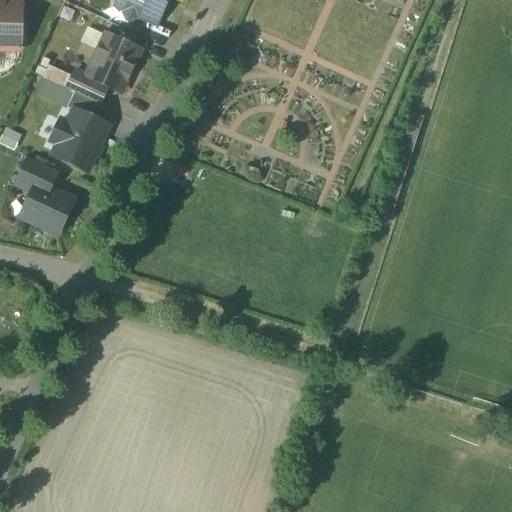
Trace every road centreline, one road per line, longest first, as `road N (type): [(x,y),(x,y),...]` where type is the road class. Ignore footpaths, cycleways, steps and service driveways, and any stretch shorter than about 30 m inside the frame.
road 1 (residential): [(215,0),(151,163),(87,291)]
road 2 (residential): [(87,291),(0,475)]
